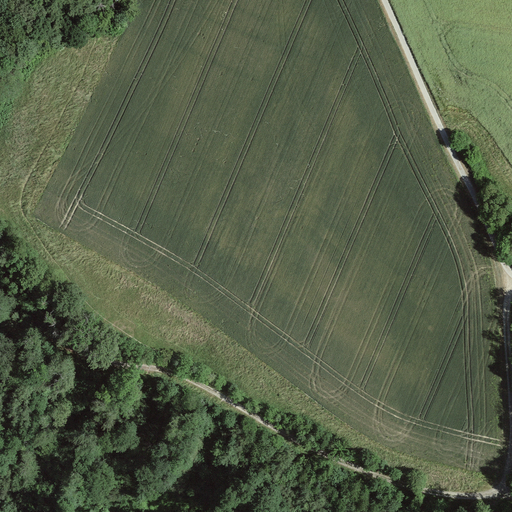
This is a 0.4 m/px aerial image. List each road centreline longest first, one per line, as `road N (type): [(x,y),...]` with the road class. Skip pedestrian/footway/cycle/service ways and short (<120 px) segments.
road 1 (track): [(511,494),(427,492),(345,464),(184,378),(81,356),(0,291)]
road 2 (track): [(510,269),(381,0)]
road 3 (track): [(510,269),(511,391)]
